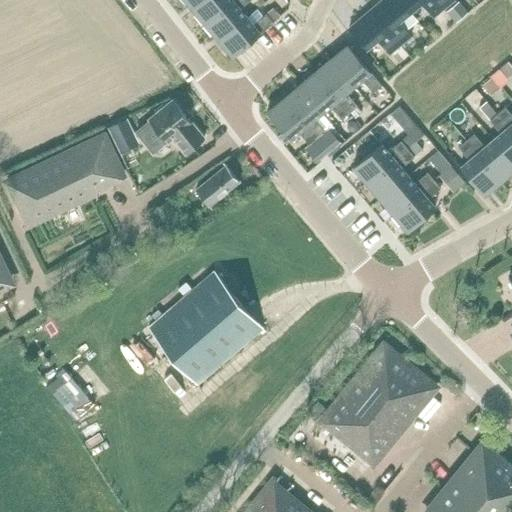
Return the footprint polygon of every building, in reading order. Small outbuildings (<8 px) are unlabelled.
[(206,23),(234,0),(202,0),(193,7),(206,23)] [(251,0),(234,0),(206,23),(219,39),(248,15),(242,8),(251,0)] [(400,21),(412,12),(401,0),(382,0),(372,9),(402,44),(412,35),(400,21)] [(435,17),(445,8),(438,0),(401,0),(412,12),(423,3),(435,17)] [(438,0),(445,8),(454,0),(438,0)] [(458,1),(447,10),(456,21),(467,11),(458,1)] [(274,9),(267,14),(274,22),(280,17),(274,9)] [(391,53),(402,44),(372,9),(350,27),(368,48),(379,39),(391,53)] [(248,15),(219,39),(232,56),(274,22),(267,14),(255,23),(248,15)] [(331,58),(355,86),(364,79),(374,91),(381,85),(348,45),(331,58)] [(347,92),(355,86),(331,58),(316,71),(350,112),(358,105),(347,92)] [(507,78),(511,73),(511,66),(508,62),(500,69),(507,78)] [(342,118),(350,112),(316,71),(300,84),(324,112),(332,105),(342,118)] [(492,78),(482,86),(491,95),(500,87),(492,78)] [(316,119),(324,112),(300,84),(285,97),(331,152),(342,143),(330,129),(326,132),(316,119)] [(318,163),(331,152),(285,97),(268,111),(285,131),(292,139),(300,131),(311,144),(306,149),(318,163)] [(150,121),(136,132),(154,154),(167,143),(168,144),(175,139),(187,154),(194,148),(206,138),(193,121),(192,122),(173,98),(148,119),(150,121)] [(511,129),(498,113),(487,101),(480,107),(501,132),(493,139),(511,160),(511,129)] [(454,102),(442,108),(448,119),(460,113),(454,102)] [(358,105),(350,112),(355,118),(363,111),(358,105)] [(381,136),(398,117),(386,106),(369,125),(381,136)] [(511,114),(505,107),(498,113),(511,129),(511,114)] [(128,116),(110,125),(121,150),(140,142),(128,116)] [(346,128),(349,131),(353,131),(356,129),(356,125),(353,122),(349,121),(346,124),(346,128)] [(125,177),(129,176),(106,130),(2,179),(4,185),(6,184),(26,223),(23,224),(25,229),(99,194),(98,191),(126,178),(125,177)] [(285,131),(278,136),(285,144),(292,139),(285,131)] [(511,171),(511,160),(493,139),(485,147),(475,133),(467,140),(502,180),(511,171)] [(410,135),(402,141),(408,149),(416,142),(410,135)] [(485,194),(502,180),(467,140),(459,146),(470,159),(461,166),(485,194)] [(368,183),(408,149),(402,141),(389,152),(382,143),(354,167),(368,183)] [(416,142),(408,149),(414,156),(422,149),(416,142)] [(402,167),(415,157),(414,156),(408,149),(368,183),(381,199),(409,175),(402,167)] [(241,182),(235,175),(226,164),(195,189),(210,206),(241,182)] [(452,166),(440,176),(454,192),(466,182),(452,166)] [(394,214),(435,180),(429,172),(416,183),(409,175),(381,199),(394,214)] [(435,180),(394,214),(407,231),(436,207),(428,198),(441,187),(435,180)] [(182,224),(168,202),(153,212),(167,234),(182,224)] [(0,248),(0,288),(11,284),(12,287),(17,284),(0,248)] [(150,326),(198,384),(264,328),(215,270),(150,326)] [(373,463),(436,386),(385,344),(322,421),(373,463)] [(65,371),(48,385),(70,411),(87,397),(65,371)] [(511,511),(511,467),(483,444),(427,511),(511,511)] [(313,511),(275,480),(248,511),(313,511)]
